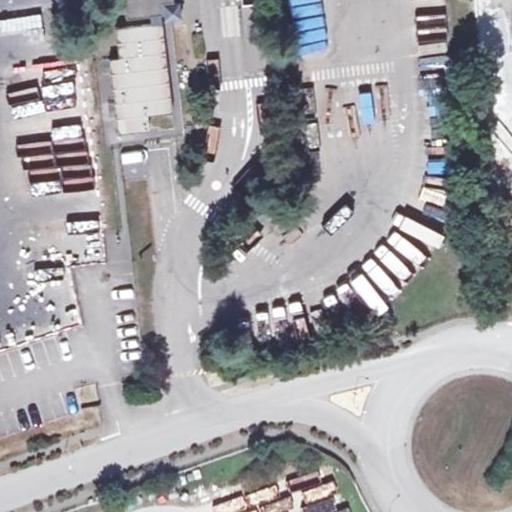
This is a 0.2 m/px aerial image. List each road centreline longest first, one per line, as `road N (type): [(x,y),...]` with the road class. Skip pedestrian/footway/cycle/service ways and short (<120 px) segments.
road 1 (unclassified): [(277,397),(0,490)]
road 2 (unclassified): [(511,334),(472,329),(440,336),(395,367)]
road 3 (unclassified): [(395,367),(277,397)]
